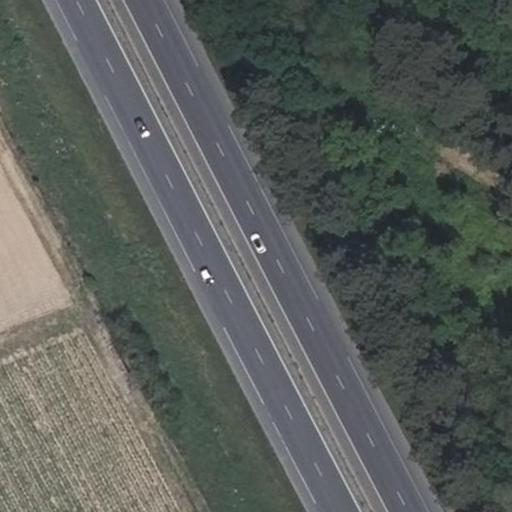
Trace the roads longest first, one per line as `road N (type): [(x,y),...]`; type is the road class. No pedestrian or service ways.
road 1 (motorway): [(77,0),(343,511)]
road 2 (motorway): [(413,511),(147,0)]
